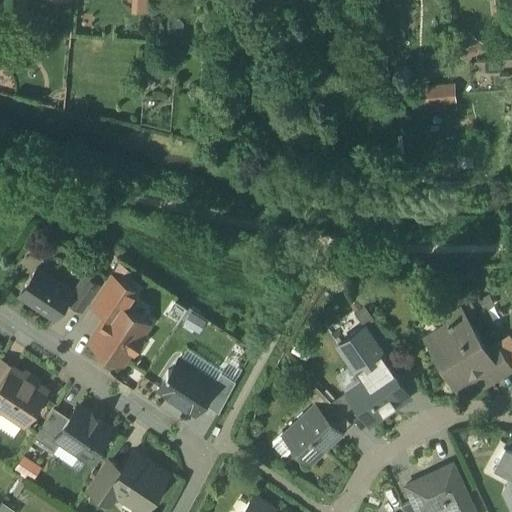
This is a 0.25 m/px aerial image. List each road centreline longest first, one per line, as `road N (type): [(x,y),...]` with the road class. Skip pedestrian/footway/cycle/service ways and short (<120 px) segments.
road 1 (residential): [(0,318),(192,448),(199,475),(180,511)]
road 2 (residential): [(511,418),(444,418),(374,463),(337,511)]
